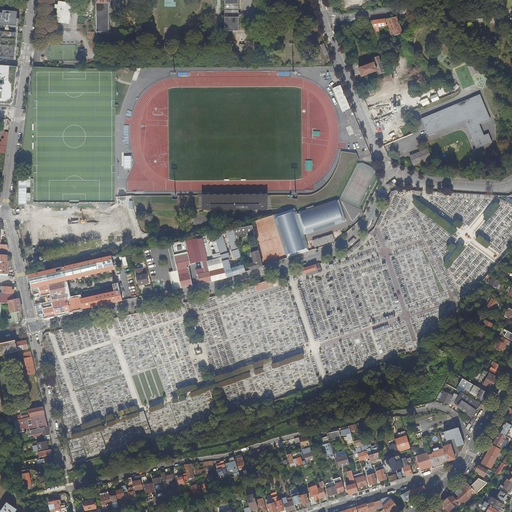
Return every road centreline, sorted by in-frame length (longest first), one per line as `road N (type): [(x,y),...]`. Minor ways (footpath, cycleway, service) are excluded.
road 1 (residential): [(69,488),(422,407),(454,414),(474,447)]
road 2 (residential): [(33,327),(227,284),(337,248),(366,224),(392,174)]
road 3 (tertiary): [(324,22),(392,174)]
road 4 (unclassified): [(63,460),(33,327)]
road 5 (residential): [(319,511),(434,476),(448,483)]
road 6 (tertiary): [(511,184),(414,182),(392,174)]
